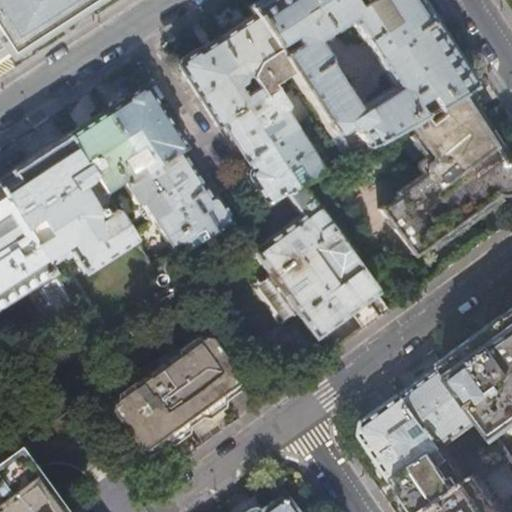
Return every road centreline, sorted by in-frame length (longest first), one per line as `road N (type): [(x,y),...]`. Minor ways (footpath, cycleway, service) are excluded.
road 1 (residential): [(294,410),(511,252)]
road 2 (residential): [(0,111),(172,0)]
road 3 (residential): [(182,492),(294,410)]
road 4 (residential): [(363,511),(294,410)]
